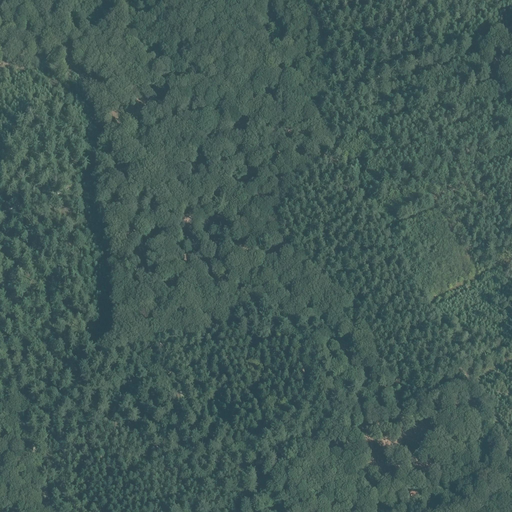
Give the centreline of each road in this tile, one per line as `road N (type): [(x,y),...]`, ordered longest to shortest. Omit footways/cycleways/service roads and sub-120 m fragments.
road 1 (track): [(309,102),(511,452)]
road 2 (track): [(125,171),(332,94)]
road 3 (track): [(61,511),(38,411),(0,308)]
road 4 (track): [(332,94),(511,29)]
